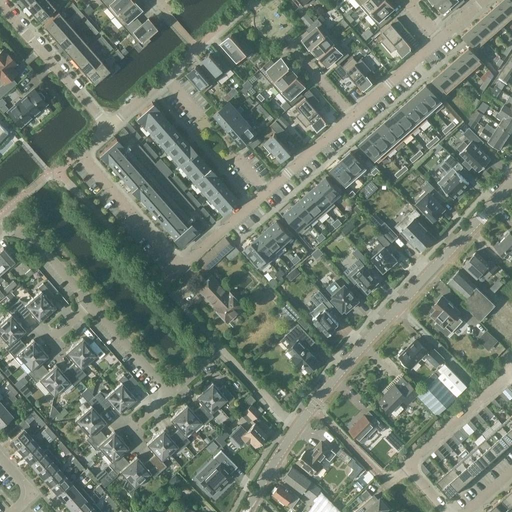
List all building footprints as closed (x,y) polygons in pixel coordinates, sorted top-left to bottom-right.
[(31,0),(25,5),(32,13),(47,0),(31,0)] [(47,0),(32,13),(40,22),(55,8),(47,0)] [(105,0),(102,3),(114,16),(132,0),(105,0)] [(114,16),(126,30),(136,21),(132,16),(140,9),(132,0),(114,16)] [(366,0),(360,5),(368,14),(384,0),(366,0)] [(388,0),(384,0),(368,14),(380,28),(390,19),(386,14),(394,7),(388,0)] [(464,0),(438,0),(435,3),(443,12),(451,5),(455,10),(465,1),(464,0)] [(511,0),(502,0),(498,3),(511,18),(511,17),(511,0)] [(70,6),(76,12),(78,9),(73,3),(70,6)] [(498,3),(490,11),(503,26),(511,18),(498,3)] [(78,9),(76,12),(81,18),(84,15),(78,9)] [(490,11),(481,18),(494,33),(503,26),(490,11)] [(43,25),(50,34),(66,20),(58,12),(43,25)] [(301,19),(308,27),(313,22),(306,14),(301,19)] [(346,17),(351,23),(354,20),(349,14),(346,17)] [(136,21),(126,30),(142,47),(150,40),(147,36),(157,28),(149,18),(140,26),(136,21)] [(303,39),(312,48),(330,32),(318,18),(307,27),(311,32),(303,39)] [(397,18),(380,33),(385,38),(381,41),(391,53),(397,47),(403,54),(412,46),(398,31),(404,26),(397,18)] [(481,18),(473,26),(486,41),(494,33),(481,18)] [(84,22),(90,28),(93,25),(87,19),(84,22)] [(348,25),(344,19),(340,22),(345,28),(348,25)] [(50,34),(58,42),(73,28),(66,20),(50,34)] [(93,25),(90,28),(95,34),(98,32),(93,25)] [(486,41),(473,26),(464,34),(477,49),(486,41)] [(58,42),(65,50),(80,37),(73,28),(58,42)] [(312,48),(320,57),(338,41),(330,32),(312,48)] [(99,38),(104,44),(107,42),(102,35),(99,38)] [(231,35),(222,43),(229,51),(224,55),(233,65),(252,49),(244,40),(239,44),(231,35)] [(65,50),(72,58),(87,45),(80,37),(65,50)] [(338,41),(320,57),(327,66),(335,59),(339,63),(349,54),(338,41)] [(107,42),(104,44),(110,50),(112,48),(107,42)] [(72,58),(79,66),(94,53),(87,45),(72,58)] [(469,47),(460,55),(473,70),(482,62),(469,47)] [(118,50),(116,53),(121,59),(124,56),(118,50)] [(0,78),(4,83),(11,77),(16,73),(11,67),(15,63),(11,58),(11,57),(8,53),(6,53),(5,52),(4,53),(2,51),(0,52),(0,78)] [(79,66),(86,74),(101,61),(94,53),(79,66)] [(210,54),(201,62),(217,80),(226,72),(210,54)] [(460,55),(451,63),(464,77),(473,70),(460,55)] [(340,63),(333,69),(343,80),(349,74),(361,88),(363,90),(371,82),(370,80),(365,75),(371,70),(361,58),(357,62),(353,57),(342,66),(340,63)] [(101,61),(86,74),(94,83),(103,74),(107,78),(115,71),(104,58),(101,61)] [(269,61),(259,70),(271,83),(290,67),(282,58),(274,65),(269,61)] [(451,63),(443,70),(456,85),(464,77),(451,63)] [(196,66),(187,74),(204,92),(213,85),(196,66)] [(290,67),(271,83),(279,92),(298,76),(290,67)] [(506,69),(500,78),(507,82),(511,75),(510,75),(511,73),(506,69)] [(456,85),(443,70),(434,78),(441,86),(436,90),(445,100),(449,95),(447,93),(456,85)] [(298,76),(279,92),(291,106),(301,97),(297,92),(305,85),(298,76)] [(0,97),(17,83),(11,77),(4,83),(0,86),(0,97)] [(500,78),(495,86),(501,90),(507,82),(500,78)] [(248,80),(242,85),(247,90),(253,85),(248,80)] [(426,85),(418,92),(432,109),(441,101),(426,85)] [(490,86),(486,92),(490,95),(496,98),(501,90),(495,86),(493,88),(490,86)] [(8,111),(21,126),(46,103),(43,100),(44,99),(44,96),(41,92),(38,92),(37,93),(34,89),(8,111)] [(319,101),(309,90),(303,95),(306,98),(295,107),(300,112),(296,116),(306,127),(312,122),(318,129),(327,121),(313,106),(319,101)] [(418,92),(410,99),(424,116),(432,109),(418,92)] [(228,93),(223,97),(227,101),(232,97),(228,93)] [(486,93),(482,98),(489,103),(492,97),(486,93)] [(410,99),(402,107),(416,123),(424,116),(410,99)] [(236,109),(229,101),(214,114),(221,122),(236,109)] [(484,113),(489,106),(483,101),(478,108),(484,113)] [(151,132),(166,119),(159,111),(160,111),(152,102),(136,116),(144,125),(151,132)] [(501,109),(499,112),(511,121),(511,109),(504,104),(502,107),(501,109)] [(402,107),(394,114),(411,134),(419,127),(416,123),(402,107)] [(228,130),(243,117),(236,109),(221,122),(228,130)] [(477,111),(472,119),(477,123),(483,114),(477,111)] [(498,112),(495,116),(501,120),(499,125),(511,133),(511,130),(511,121),(499,112),(498,112)] [(394,114),(386,121),(403,141),(411,134),(394,114)] [(235,138),(250,124),(243,117),(228,130),(235,138)] [(180,135),(166,119),(151,132),(165,149),(180,135)] [(477,123),(472,119),(469,124),(474,129),(477,123)] [(452,120),(447,125),(450,128),(455,124),(452,120)] [(250,124),(235,138),(242,146),(260,129),(253,121),(250,124)] [(386,121),(377,128),(395,148),(403,141),(386,121)] [(278,123),(273,127),(283,138),(288,133),(278,123)] [(487,124),(485,127),(505,141),(511,133),(499,125),(495,129),(487,124)] [(444,133),(450,128),(447,125),(441,129),(444,133)] [(485,127),(480,135),(488,140),(488,142),(499,149),(505,141),(485,127)] [(377,128),(369,135),(384,152),(387,155),(395,148),(377,128)] [(483,142),(469,128),(464,134),(471,141),(467,145),(464,142),(458,148),(461,152),(460,153),(479,172),(491,159),(478,147),(483,142)] [(274,134),(265,142),(266,143),(265,145),(270,152),(272,150),(281,161),(291,153),(274,134)] [(195,152),(188,143),(187,143),(180,135),(165,149),(180,165),(195,152)] [(369,135),(361,143),(375,159),(384,152),(369,135)] [(116,139),(100,153),(107,162),(108,162),(132,189),(131,189),(139,198),(182,246),(198,231),(190,223),(123,148),(116,139)] [(209,168),(195,152),(180,165),(194,181),(209,168)] [(341,160),(356,176),(365,168),(351,152),(341,160)] [(452,168),(437,183),(454,199),(454,198),(459,192),(460,193),(460,192),(462,189),(463,190),(463,189),(468,183),(468,184),(469,183),(458,172),(463,167),(450,154),(444,161),(452,168)] [(332,168),(347,185),(356,176),(341,160),(332,168)] [(403,173),(408,169),(405,165),(400,170),(403,173)] [(223,184),(216,176),(217,176),(209,167),(209,168),(194,181),(208,198),(223,184)] [(376,167),(371,172),(374,175),(379,171),(376,167)] [(403,173),(400,170),(395,175),(398,178),(403,173)] [(326,177),(317,185),(332,201),(343,192),(336,184),(334,186),(326,177)] [(428,181),(422,187),(428,193),(417,203),(434,220),(440,214),(439,212),(444,208),(437,201),(442,196),(428,181)] [(237,199),(223,184),(208,198),(223,214),(238,201),(237,199)] [(317,185),(309,192),(327,212),(335,205),(332,201),(317,185)] [(352,190),(347,195),(351,198),(356,194),(352,190)] [(309,192),(301,199),(317,217),(319,219),(327,212),(309,192)] [(301,199),(293,206),(309,224),(317,217),(301,199)] [(293,206),(284,213),(302,234),(311,226),(309,224),(293,206)] [(411,214),(410,213),(395,227),(419,251),(434,237),(415,218),(419,214),(415,210),(411,214)] [(276,220),(268,228),(283,244),(293,235),(287,227),(284,229),(276,220)] [(379,228),(392,241),(397,236),(385,223),(379,228)] [(268,228),(260,235),(278,255),(286,248),(283,244),(268,228)] [(511,234),(510,232),(495,247),(507,258),(511,253),(511,234)] [(391,244),(381,233),(376,238),(380,242),(374,247),(378,252),(371,258),(383,272),(390,265),(391,266),(397,260),(392,253),(391,254),(386,248),(391,244)] [(260,235),(252,242),(270,262),(278,255),(260,235)] [(252,242),(243,250),(261,270),(270,262),(252,242)] [(3,247),(0,249),(0,260),(10,271),(20,262),(8,249),(6,251),(3,247)] [(318,248),(315,251),(320,256),(323,253),(318,248)] [(358,266),(348,275),(355,283),(358,280),(360,283),(358,284),(364,292),(366,290),(368,292),(372,288),(373,289),(378,285),(377,283),(378,281),(364,266),(369,262),(357,248),(352,253),(358,259),(355,262),(358,266)] [(315,251),(312,254),(316,259),(320,256),(315,251)] [(487,277),(497,267),(491,261),(488,263),(476,252),(469,259),(466,259),(463,262),(463,263),(463,265),(463,266),(477,279),(482,273),(487,277)] [(0,260),(0,273),(5,269),(8,272),(10,271),(0,260)] [(25,273),(28,277),(33,273),(30,269),(25,273)] [(485,320),(497,306),(495,304),(459,270),(447,282),(464,298),(461,300),(484,322),(485,320)] [(234,299),(235,298),(235,295),(233,293),(231,293),(230,294),(229,293),(227,294),(211,277),(200,287),(206,293),(204,294),(215,305),(213,307),(227,321),(242,307),(234,299)] [(40,291),(32,298),(47,315),(55,307),(49,300),(54,296),(43,283),(37,288),(40,291)] [(335,297),(333,299),(343,310),(345,308),(347,310),(358,300),(353,295),(354,295),(350,290),(350,291),(345,285),(341,288),(340,287),(333,293),(334,294),(333,295),(335,297)] [(322,302),(310,313),(314,317),(313,318),(316,321),(314,323),(321,331),(323,329),(328,335),(335,329),(334,328),(339,324),(327,311),(334,306),(333,306),(319,290),(314,294),(318,298),(317,299),(318,300),(319,299),(322,302)] [(444,325),(452,332),(462,320),(455,314),(459,310),(453,305),(453,304),(449,301),(443,296),(434,305),(437,308),(432,314),(444,325)] [(19,299),(13,305),(24,317),(30,312),(39,322),(47,315),(32,298),(24,305),(19,299)] [(0,322),(0,332),(4,329),(15,330),(21,325),(18,322),(24,317),(13,305),(7,310),(10,314),(0,322)] [(298,324),(286,336),(294,345),(289,350),(295,356),(293,357),(302,367),(303,365),(309,371),(312,369),(313,371),(318,366),(316,365),(319,363),(314,357),(315,356),(308,349),(307,350),(306,349),(314,342),(298,324)] [(5,347),(9,352),(22,341),(18,337),(25,330),(21,325),(15,330),(4,329),(0,332),(0,335),(8,345),(5,347)] [(488,351),(496,342),(486,333),(478,341),(488,351)] [(82,338),(74,345),(89,362),(97,355),(99,358),(104,354),(94,341),(89,345),(82,338)] [(17,354),(23,362),(40,348),(33,339),(26,346),(22,341),(9,352),(13,357),(17,354)] [(429,354),(427,352),(428,351),(416,340),(405,350),(403,349),(399,353),(400,356),(399,356),(403,360),(402,362),(406,366),(408,365),(411,368),(421,358),(424,361),(427,358),(435,365),(442,359),(443,358),(434,349),(429,354)] [(74,362),(68,367),(79,380),(86,374),(81,369),(89,362),(74,345),(65,352),(74,362)] [(27,373),(32,378),(44,367),(40,362),(48,356),(40,348),(23,362),(30,370),(27,373)] [(467,387),(448,367),(445,364),(435,374),(434,375),(436,377),(437,376),(417,396),(436,416),(467,387)] [(39,380),(49,391),(54,386),(55,375),(60,370),(55,365),(48,371),(44,367),(32,378),(36,383),(39,380)] [(54,386),(49,391),(53,396),(70,382),(73,386),(79,380),(68,367),(62,373),(60,370),(55,375),(54,386)] [(121,382),(113,389),(128,406),(136,399),(129,391),(134,387),(133,386),(138,382),(132,376),(128,380),(123,375),(118,379),(121,382)] [(409,383),(408,383),(402,377),(394,385),(379,400),(395,417),(403,408),(399,403),(403,399),(408,404),(419,393),(409,383)] [(14,385),(18,390),(19,389),(23,386),(19,381),(14,385)] [(212,382),(204,389),(218,406),(226,399),(229,402),(234,398),(223,385),(218,389),(212,382)] [(19,389),(26,396),(31,392),(24,384),(23,386),(19,389)] [(100,391),(94,396),(105,409),(111,404),(119,414),(128,406),(113,389),(108,393),(101,392),(100,391)] [(204,389),(195,397),(202,404),(197,408),(208,421),(213,416),(210,413),(218,406),(204,389)] [(510,399),(503,391),(500,394),(507,402),(510,399)] [(245,400),(250,405),(255,400),(250,395),(245,400)] [(91,406),(74,420),(79,425),(84,421),(96,421),(101,417),(99,414),(105,409),(94,396),(87,402),(91,406)] [(502,407),(495,398),(492,401),(499,409),(502,407)] [(244,411),(252,420),(259,413),(251,404),(244,411)] [(186,405),(178,412),(193,429),(201,422),(203,425),(208,421),(197,408),(193,412),(186,405)] [(494,414),(486,406),(483,408),(491,416),(494,414)] [(5,408),(0,412),(0,427),(12,416),(5,408)] [(58,408),(52,413),(51,416),(53,418),(61,411),(58,408)] [(178,412),(170,419),(178,429),(174,433),(185,445),(190,441),(185,436),(193,429),(178,412)] [(485,421),(478,413),(475,415),(482,424),(485,421)] [(375,417),(371,422),(364,415),(350,430),(362,442),(365,442),(368,439),(368,436),(366,434),(374,426),(380,432),(385,427),(375,417)] [(84,421),(79,425),(89,436),(85,439),(90,444),(102,433),(98,429),(106,422),(101,417),(96,421),(84,421)] [(511,418),(510,417),(502,424),(511,435),(511,418)] [(10,440),(17,448),(30,437),(26,431),(29,425),(24,419),(17,425),(7,434),(11,439),(10,440)] [(477,428),(470,420),(467,423),(474,431),(477,428)] [(239,435),(237,437),(238,440),(240,443),(244,443),(246,441),(248,444),(250,443),(254,447),(267,435),(255,423),(247,431),(240,424),(234,430),(239,435)] [(511,435),(502,424),(494,431),(507,446),(511,441),(511,435)] [(469,435),(462,427),(459,430),(466,438),(469,435)] [(163,429),(154,437),(169,454),(177,447),(180,450),(185,445),(174,433),(169,437),(163,429)] [(102,433),(90,444),(94,449),(95,450),(99,450),(100,449),(104,454),(121,439),(114,431),(106,437),(102,433)] [(391,431),(385,437),(399,450),(404,445),(391,431)] [(494,431),(486,438),(499,453),(507,446),(494,431)] [(461,442),(454,434),(451,437),(458,445),(461,442)] [(17,448),(23,456),(37,444),(30,437),(17,448)] [(154,437),(146,444),(155,454),(149,459),(160,472),(166,466),(161,461),(169,454),(154,437)] [(486,438),(478,445),(491,460),(499,453),(486,438)] [(121,439),(104,454),(111,462),(108,465),(112,469),(125,458),(121,454),(128,448),(121,439)] [(413,449),(418,445),(414,440),(409,444),(413,449)] [(217,447),(212,441),(208,446),(213,451),(217,447)] [(453,449),(446,441),(443,444),(450,452),(453,449)] [(306,452),(305,451),(301,456),(302,457),(298,461),(300,463),(299,464),(302,467),(303,465),(312,473),(313,472),(315,474),(317,474),(323,467),(323,465),(320,463),(321,462),(319,461),(324,456),(330,461),(336,454),(330,449),(322,442),(312,455),(307,451),(306,452)] [(23,456),(30,464),(44,452),(37,444),(23,456)] [(478,445),(470,452),(483,467),(491,460),(478,445)] [(219,463),(200,482),(203,485),(202,486),(207,492),(209,491),(212,494),(231,475),(230,473),(237,466),(217,447),(213,451),(212,451),(216,455),(213,458),(219,463)] [(30,464),(37,471),(54,456),(47,448),(44,452),(30,464)] [(445,457),(438,449),(435,451),(442,459),(445,457)] [(470,452),(461,459),(475,475),(483,467),(470,452)] [(37,471),(44,479),(57,467),(61,464),(54,456),(37,471)] [(125,458),(112,469),(116,474),(120,472),(127,479),(123,486),(132,496),(133,495),(134,488),(129,482),(135,478),(135,466),(141,462),(136,456),(129,463),(125,458)] [(351,456),(346,463),(350,466),(355,460),(351,456)] [(135,478),(129,482),(134,488),(150,474),(154,477),(160,472),(149,459),(143,464),(141,462),(135,466),(135,478)] [(461,459),(453,467),(467,482),(475,475),(461,459)] [(422,463),(422,464),(421,466),(421,467),(422,469),(422,470),(423,471),(426,475),(430,471),(422,463)] [(358,473),(362,468),(357,464),(353,469),(358,473)] [(44,479),(50,487),(64,475),(57,467),(44,479)] [(284,478),(313,500),(322,489),(292,467),(284,478)] [(453,467),(445,474),(459,489),(467,482),(453,467)] [(87,474),(91,479),(95,476),(90,471),(87,474)] [(99,480),(100,481),(104,477),(100,472),(95,476),(99,480)] [(459,489),(445,474),(437,481),(450,496),(459,489)] [(50,487),(57,494),(75,479),(71,482),(64,475),(50,487)] [(104,477),(100,481),(104,486),(111,480),(106,475),(104,477)] [(57,494),(64,502),(78,490),(78,491),(82,487),(80,486),(81,485),(76,480),(75,479),(57,494)] [(286,504),(291,508),(299,497),(294,494),(281,483),(273,494),(286,504)] [(511,488),(502,498),(509,507),(511,510),(511,488)] [(361,503),(371,494),(366,489),(357,497),(361,503)] [(64,502),(71,510),(84,498),(78,491),(78,490),(64,502)] [(355,511),(356,511),(385,511),(391,507),(383,499),(382,500),(380,498),(376,501),(372,496),(355,511)] [(71,510),(72,511),(83,511),(91,506),(84,498),(71,510)] [(503,511),(509,507),(502,498),(488,510),(489,511),(503,511)] [(83,511),(99,511),(101,511),(94,503),(91,506),(83,511)]
